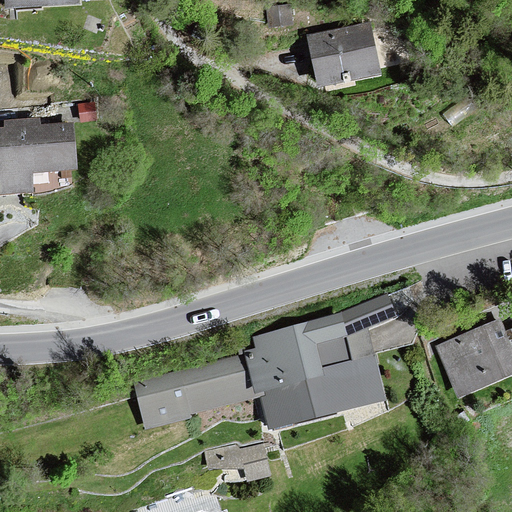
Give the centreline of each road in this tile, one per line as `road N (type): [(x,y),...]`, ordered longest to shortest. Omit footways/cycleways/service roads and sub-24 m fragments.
road 1 (tertiary): [(511,221),(136,334),(0,350)]
road 2 (residential): [(511,167),(372,172),(287,123),(157,0)]
